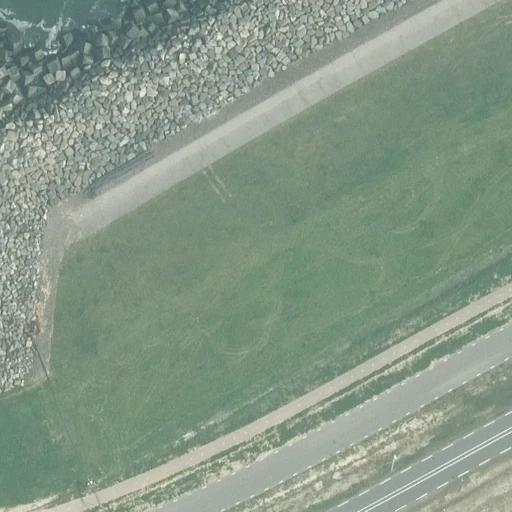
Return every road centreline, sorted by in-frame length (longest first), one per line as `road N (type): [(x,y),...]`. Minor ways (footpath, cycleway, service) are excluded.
road 1 (unclassified): [(511,340),(193,511)]
road 2 (secondary): [(511,432),(366,511)]
